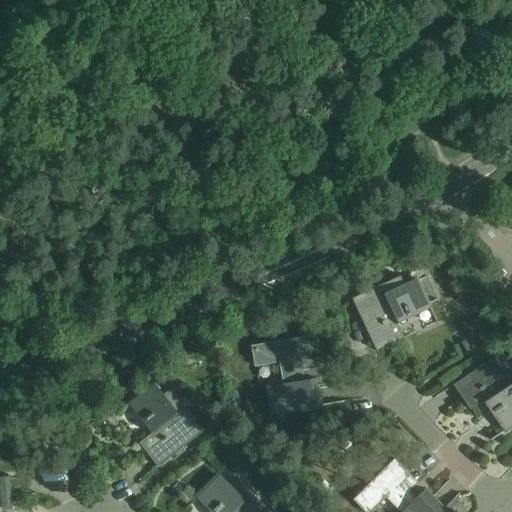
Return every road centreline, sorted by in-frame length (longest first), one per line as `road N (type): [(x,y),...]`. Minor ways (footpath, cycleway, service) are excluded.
road 1 (tertiary): [(0,383),(303,263),(441,191)]
road 2 (residential): [(511,497),(403,400)]
